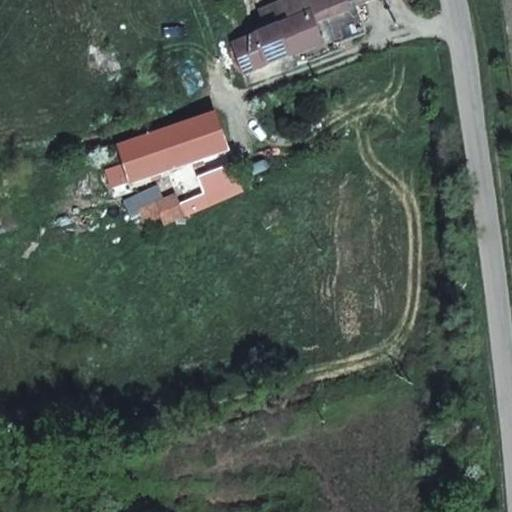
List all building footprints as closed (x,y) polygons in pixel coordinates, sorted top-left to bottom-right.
[(234,44),(245,75),(293,55),(324,43),(312,15),(309,16),(303,0),(291,0),(266,10),(273,29),(234,44)] [(320,0),(328,18),(371,0),(320,0)] [(228,149),(217,115),(119,148),(124,163),(131,182),(228,149)] [(131,182),(124,163),(105,170),(111,188),(131,182)] [(211,204),(241,192),(231,166),(200,179),(211,204)] [(175,197),(141,212),(149,232),(184,217),(175,197)]
